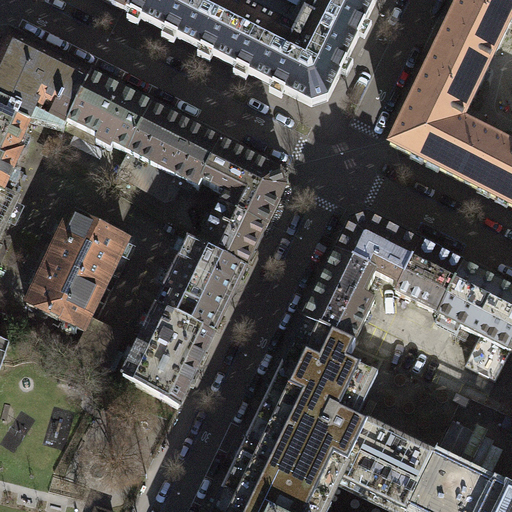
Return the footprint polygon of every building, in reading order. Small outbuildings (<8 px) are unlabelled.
[(131,0),(101,0),(107,3),(125,12),(131,0)] [(252,10),(233,0),(131,0),(125,12),(226,63),(235,68),(262,15),(252,10)] [(262,15),(235,68),(267,84),(312,107),(328,101),(352,52),(377,0),(311,0),(296,31),(262,15)] [(511,0),(460,0),(460,1),(441,41),(425,74),(390,147),(444,174),(458,182),(495,200),(511,208),(511,0)] [(69,125),(92,79),(66,66),(10,37),(0,58),(0,102),(12,109),(9,117),(29,126),(37,109),(42,111),(46,103),(57,109),(52,119),(67,127),(69,125)] [(129,155),(152,110),(137,102),(92,79),(69,125),(99,140),(96,145),(112,152),(114,148),(129,155)] [(0,195),(2,196),(3,195),(22,154),(17,152),(29,126),(9,117),(12,109),(0,102),(0,195)] [(201,184),(221,145),(212,140),(201,134),(152,110),(129,155),(119,175),(166,203),(174,200),(183,183),(190,187),(198,191),(201,184)] [(220,209),(266,231),(285,192),(279,174),(254,162),(221,145),(201,184),(226,197),(220,209)] [(0,232),(15,201),(3,195),(2,196),(0,195),(0,232)] [(212,220),(199,247),(198,248),(246,271),(253,258),(266,231),(220,209),(215,221),(212,220)] [(128,243),(71,215),(27,305),(85,333),(91,320),(128,243)] [(400,288),(421,247),(404,238),(368,220),(352,225),(337,255),(376,274),(376,275),(376,276),(399,287),(400,288)] [(175,273),(158,309),(214,337),(232,301),(243,279),(246,271),(198,248),(199,247),(190,242),(185,252),(179,265),(172,261),(168,270),(175,273)] [(395,294),(438,316),(439,316),(464,269),(436,254),(421,247),(400,288),(399,287),(395,294)] [(366,297),(376,276),(376,275),(376,274),(337,255),(326,278),(305,322),(354,346),(375,302),(366,297)] [(511,354),(511,353),(510,352),(511,349),(511,292),(482,278),(474,274),(464,269),(439,316),(438,316),(437,317),(448,322),(481,339),(511,354)] [(179,408),(214,337),(158,309),(124,378),(179,408)] [(125,336),(91,320),(85,333),(74,355),(108,371),(125,336)] [(406,511),(433,457),(354,418),(375,375),(349,362),(356,347),(354,346),(305,322),(279,374),(225,487),(212,511),(406,511)] [(511,354),(481,339),(465,366),(496,382),(511,354)] [(511,511),(511,494),(433,457),(406,511),(511,511)]
